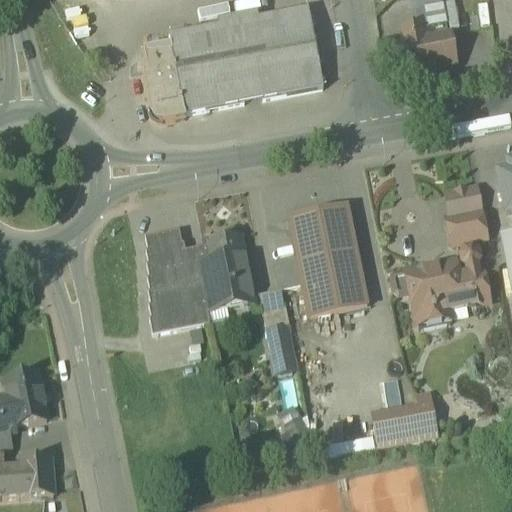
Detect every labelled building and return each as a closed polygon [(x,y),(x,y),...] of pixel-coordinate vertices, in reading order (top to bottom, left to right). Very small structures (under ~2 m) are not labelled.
[(175,53),(189,122),(328,95),(313,17),(173,43),(175,53)] [(404,51),(410,81),(459,71),(454,41),(429,46),(427,36),(407,40),(409,50),(404,51)] [(190,126),(189,122),(175,53),(147,58),(151,79),(146,80),(154,123),(157,127),(161,130),(166,131),(190,126)] [(509,177),(497,180),(505,219),(511,217),(511,168),(507,169),(509,177)] [(448,224),(480,217),(475,193),(442,199),(448,224)] [(346,212),(288,224),(308,324),(366,313),(346,212)] [(485,245),(480,217),(448,224),(445,225),(451,252),(485,245)] [(209,330),(206,318),(204,310),(209,309),(204,284),(211,283),(208,269),(211,269),(208,256),(185,261),(182,249),(181,249),(178,236),(144,242),(147,256),(145,256),(147,269),(146,270),(149,283),(146,283),(149,296),(147,297),(150,310),(147,311),(150,324),(148,324),(152,341),(209,330)] [(511,243),(501,246),(511,300),(511,243)] [(211,283),(204,284),(209,309),(204,310),(206,318),(253,309),(246,275),(242,275),(236,245),(207,250),(208,256),(211,269),(208,269),(211,283)] [(424,274),(404,279),(413,325),(414,324),(416,332),(450,325),(448,317),(487,309),(481,280),(476,281),(474,273),(478,266),(476,260),(470,256),(463,257),(460,264),(461,270),(467,274),(469,282),(457,284),(455,271),(424,278),(424,274)] [(281,296),(258,300),(266,336),(289,331),(281,296)] [(289,331),(266,336),(275,380),(297,376),(289,331)] [(51,428),(42,383),(8,390),(12,408),(0,410),(0,443),(13,441),(17,435),(51,428)] [(416,414),(370,421),(375,454),(438,444),(430,400),(414,402),(416,414)] [(0,458),(7,458),(16,457),(13,441),(0,443),(0,458)] [(0,487),(0,508),(57,505),(55,466),(23,469),(25,482),(20,482),(19,478),(4,480),(5,488),(0,487)]
